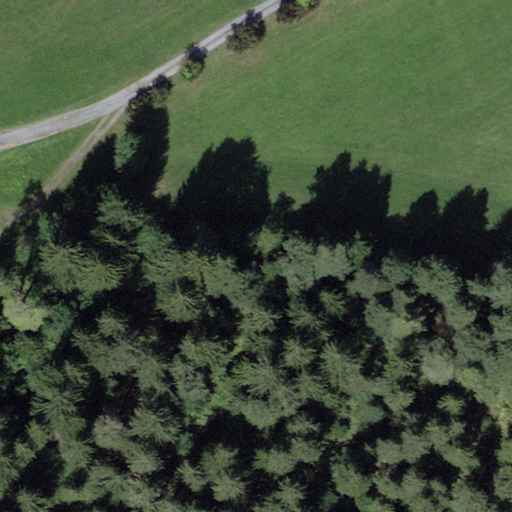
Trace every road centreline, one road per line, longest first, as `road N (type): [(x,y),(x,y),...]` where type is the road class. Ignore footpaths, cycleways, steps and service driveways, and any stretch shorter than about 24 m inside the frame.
road 1 (track): [(282,0),(116,102)]
road 2 (track): [(0,222),(116,102)]
road 3 (track): [(116,102),(0,143)]
